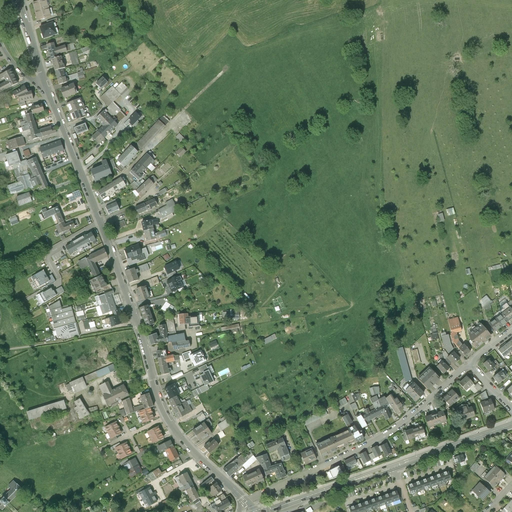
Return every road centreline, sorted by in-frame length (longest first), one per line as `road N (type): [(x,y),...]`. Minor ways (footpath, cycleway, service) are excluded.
road 1 (tertiary): [(19,0),(165,417),(239,494)]
road 2 (residential): [(319,467),(389,431),(471,364)]
road 3 (primary): [(394,466),(264,511)]
road 4 (primary): [(511,424),(394,466)]
